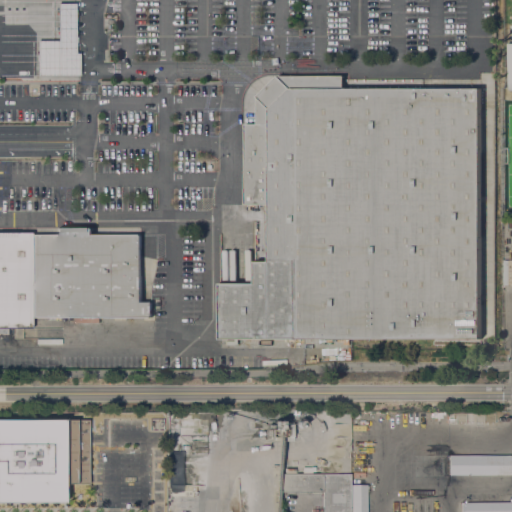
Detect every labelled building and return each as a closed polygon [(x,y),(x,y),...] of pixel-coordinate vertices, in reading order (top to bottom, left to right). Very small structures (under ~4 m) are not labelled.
[(76,56),(59,56),(59,53),(58,53),(58,3),(75,3),(76,56)] [(480,338),(220,339),(220,283),(221,283),(221,280),(256,280),(256,259),(269,259),(269,204),(244,204),(244,123),(257,123),(257,96),(278,75),(343,75),(343,87),(480,87),(480,338)] [(31,234),(58,233),(58,227),(93,227),(93,234),(140,234),(141,301),(150,301),(150,316),(32,316),(31,234)] [(8,328),(8,333),(0,333),(0,231),(31,231),(31,234),(32,316),(32,328),(8,328)] [(0,417),(64,418),(64,420),(89,420),(89,433),(89,441),(89,473),(89,480),(89,483),(64,483),(64,502),(0,502),(0,417)] [(511,455),(511,474),(448,474),(449,454),(511,455)] [(302,467),(311,467),(311,473),(350,473),(350,485),(350,511),(322,511),(322,492),(282,492),(282,473),(302,473),(302,467)] [(367,511),(350,511),(350,485),(367,484),(367,511)] [(171,485),(196,485),(196,496),(193,496),(193,495),(171,495),(171,485)] [(511,501),(511,511),(460,511),(460,502),(511,501)]
